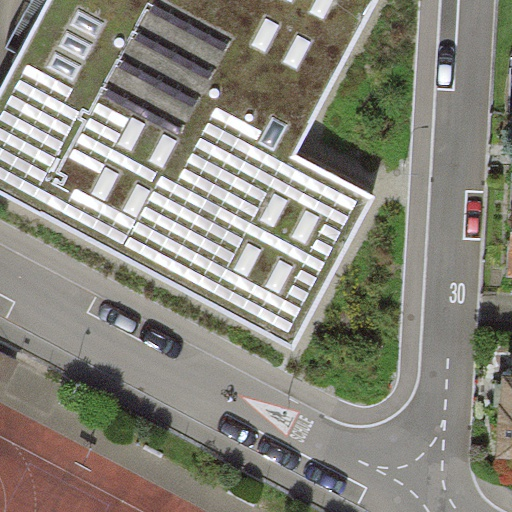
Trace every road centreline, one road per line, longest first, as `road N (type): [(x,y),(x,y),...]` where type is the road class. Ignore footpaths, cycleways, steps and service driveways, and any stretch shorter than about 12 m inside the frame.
road 1 (residential): [(469,0),(441,508)]
road 2 (residential): [(441,508),(0,275)]
